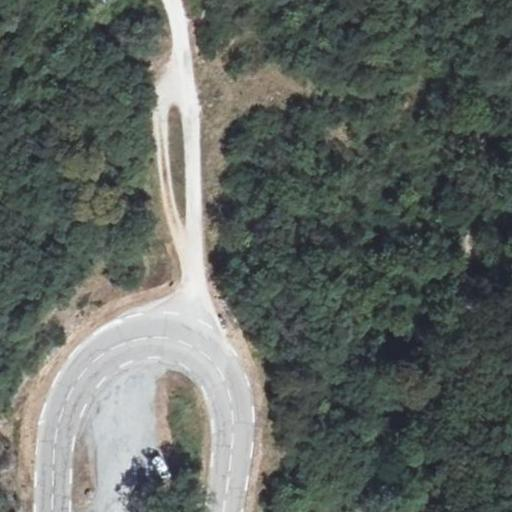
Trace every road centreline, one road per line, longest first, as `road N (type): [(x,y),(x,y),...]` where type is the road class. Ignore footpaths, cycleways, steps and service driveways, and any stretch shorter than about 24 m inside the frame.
road 1 (secondary): [(51,511),(53,452),(72,391),(98,354),(159,335),(199,352),(222,385),(231,413),(223,511)]
road 2 (track): [(172,0),(182,48),(194,266),(185,343)]
road 3 (track): [(182,70),(160,115),(167,212),(194,266)]
